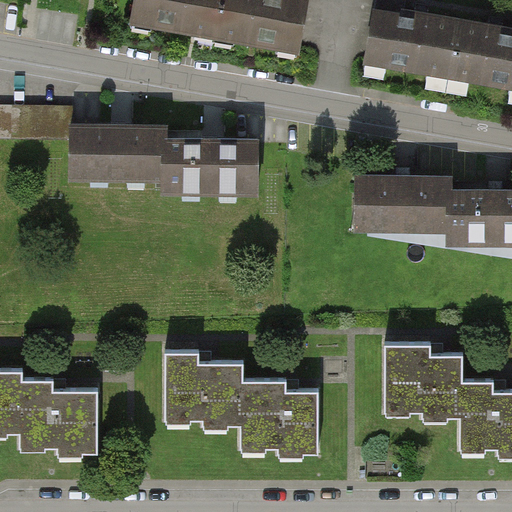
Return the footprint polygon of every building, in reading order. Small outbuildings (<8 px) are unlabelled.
[(132,0),(130,18),(298,45),(305,0),(132,0)] [(421,15),(371,7),(363,58),(511,82),(511,29),(497,27),(421,15)] [(0,138),(68,138),(68,126),(68,105),(0,105),(0,138)] [(116,126),(68,126),(68,138),(68,176),(164,176),(164,190),(260,189),(259,138),(211,139),(167,139),(167,126),(116,126)] [(405,177),(358,177),(358,227),(449,227),(449,240),(511,239),(511,190),(499,190),(449,190),(449,177),(405,177)] [(386,344),(386,405),(412,405),(412,417),(463,417),(463,441),(486,441),(486,447),(511,447),(511,390),(501,390),(494,390),(494,381),(463,381),(463,353),(437,353),(431,353),(431,344),(386,344)] [(166,353),(166,413),(191,413),(191,424),(243,423),(243,442),(266,442),(266,446),(304,446),(304,451),(320,451),(320,390),(293,390),(285,390),(285,380),(243,380),(243,361),(208,361),(199,362),(199,353),(166,353)] [(0,430),(22,430),(22,441),(46,440),(46,447),(83,446),(83,451),(99,451),(98,390),(62,390),(53,390),(53,379),(21,379),(21,369),(0,368),(0,430)]
